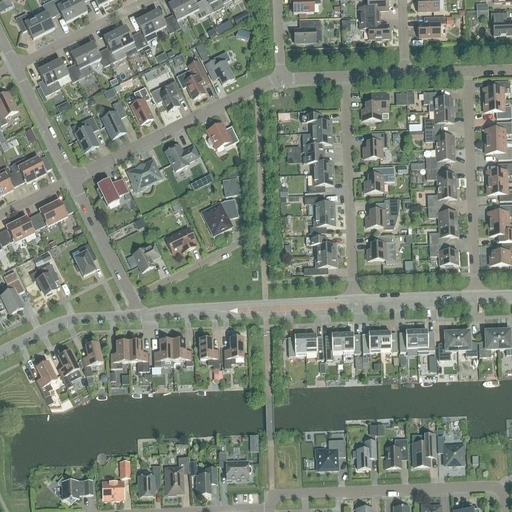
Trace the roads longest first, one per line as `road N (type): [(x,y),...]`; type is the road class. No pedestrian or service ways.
road 1 (residential): [(504,511),(504,496),(493,486),(271,498)]
road 2 (residential): [(71,177),(281,78)]
road 3 (residential): [(353,302),(343,76)]
road 4 (residential): [(475,297),(466,71)]
road 5 (residential): [(14,65),(144,0)]
road 6 (unclassified): [(0,352),(63,321),(137,316)]
road 7 (unclassified): [(353,302),(211,311)]
road 8 (unclassified): [(211,311),(353,306)]
road 9 (unclassified): [(132,297),(71,177)]
road 10 (residential): [(132,297),(245,240)]
road 11 (unclassified): [(71,177),(14,65)]
